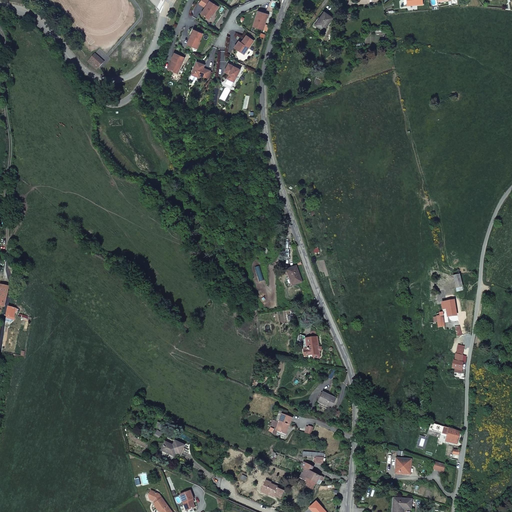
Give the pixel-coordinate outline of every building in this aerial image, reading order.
[(205,6),(201,13),(208,18),(212,13),(214,10),(218,6),(209,0),(200,0),(199,2),(205,6)] [(258,10),(252,26),(262,29),(264,24),(263,24),(264,21),(265,21),(268,14),(258,10)] [(333,18),(324,12),(315,25),(324,31),(333,18)] [(193,28),(186,42),(195,47),(202,32),(193,28)] [(233,47),(243,54),(253,40),(246,35),(240,42),(238,40),(233,47)] [(184,56),(174,51),(170,58),(171,59),(167,67),(176,72),(184,56)] [(103,62),(95,55),(88,62),(97,69),(103,62)] [(203,63),(196,60),(192,67),(190,71),(188,74),(189,75),(192,77),(194,77),(194,76),(195,74),(197,75),(198,73),(205,77),(209,69),(202,66),(203,63)] [(226,77),(232,81),(239,68),(227,62),(223,70),(228,73),(226,77)] [(296,267),(287,270),(293,286),(302,282),(296,267)] [(462,286),(459,274),(458,270),(453,271),(454,275),(452,276),(455,288),(462,286)] [(0,297),(6,299),(9,287),(0,284),(0,297)] [(456,315),(453,301),(441,303),(442,309),(445,309),(447,317),(456,315)] [(16,309),(8,307),(6,316),(14,318),(16,309)] [(445,326),(442,312),(438,313),(439,316),(432,317),(433,322),(432,322),(432,324),(435,323),(435,322),(437,322),(437,327),(445,326)] [(304,350),(305,356),(313,355),(320,354),(319,351),(319,347),(317,337),(316,338),(312,338),(307,339),(308,349),(306,349),(306,350),(305,350),(304,350)] [(464,370),(465,362),(462,361),(462,356),(463,346),(457,345),(454,360),(453,360),(451,368),(454,368),(453,372),(461,373),(461,369),(464,370)] [(336,398),(323,393),(319,402),(331,408),(336,398)] [(293,418),(283,414),(282,414),(279,422),(281,423),(278,431),(286,435),(293,418)] [(155,428),(165,431),(167,426),(158,423),(155,428)] [(458,435),(459,432),(448,428),(446,435),(445,440),(456,444),(457,438),(459,438),(460,435),(458,435)] [(165,442),(161,450),(173,456),(175,452),(180,454),(184,446),(175,441),(173,446),(165,442)] [(303,456),(317,457),(315,463),(322,464),(323,458),(324,453),(303,452),(303,456)] [(394,474),(409,475),(410,459),(395,459),(394,474)] [(441,471),(443,463),(434,460),(431,468),(441,471)] [(307,479),(316,484),(319,479),(322,481),(324,478),(320,476),(311,472),(309,471),(312,466),(304,462),(302,467),(305,469),(300,478),(303,480),(306,481),(307,479)] [(304,485),(313,489),(316,484),(307,479),(306,481),(304,485)] [(266,481),(261,491),(274,497),(274,496),(280,499),(283,491),(278,489),(278,487),(271,484),(271,483),(266,481)] [(171,511),(159,494),(157,495),(156,493),(150,491),(148,496),(150,500),(153,501),(154,503),(153,504),(158,511),(160,511),(171,511)] [(180,495),(187,511),(195,508),(192,500),(194,499),(190,491),(180,495)] [(392,498),(391,511),(401,511),(402,509),(410,510),(410,499),(392,498)]
